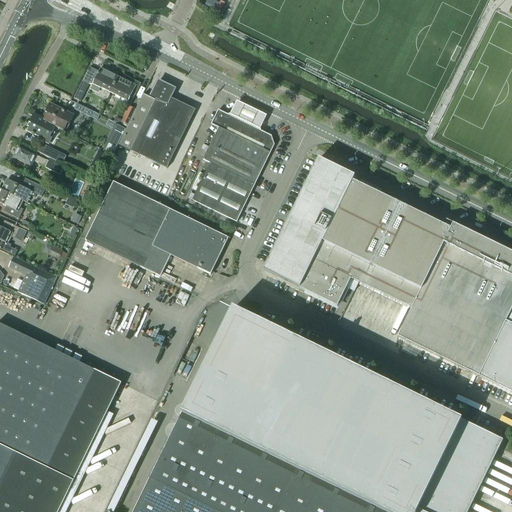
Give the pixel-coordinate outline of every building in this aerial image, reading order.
[(111,94),(118,78),(101,69),(99,72),(90,68),(74,99),(80,102),(89,85),(93,85),(111,94)] [(123,80),(118,78),(111,94),(129,103),(131,104),(141,84),(125,76),(123,80)] [(195,111),(171,99),(175,90),(159,82),(151,98),(156,100),(155,102),(143,96),(135,111),(128,126),(119,146),(167,169),(195,111)] [(267,117),(236,102),(230,115),(260,129),(267,117)] [(77,105),(74,110),(89,118),(92,112),(77,105)] [(64,132),(72,117),(51,106),(44,121),(44,122),(56,128),(64,132)] [(128,126),(135,111),(129,108),(122,123),(128,126)] [(210,164),(192,201),(237,223),(271,154),(275,146),(271,136),(218,111),(211,126),(218,129),(203,161),(210,164)] [(48,143),(56,128),(44,122),(44,121),(35,117),(28,132),(48,143)] [(115,125),(103,150),(113,155),(116,148),(125,130),(119,127),(115,125)] [(56,162),(57,162),(60,154),(41,145),(38,153),(50,159),(56,162)] [(44,166),(47,161),(19,148),(15,158),(31,166),(33,161),(44,166)] [(56,162),(50,159),(46,168),(61,175),(65,166),(57,162),(56,162)] [(479,378),(479,377),(505,323),(511,309),(511,254),(453,226),(451,230),(353,182),(355,178),(354,177),(326,163),(319,160),(303,191),(298,201),(293,212),(286,225),(275,249),(267,265),(263,272),(299,290),(337,308),(351,280),(411,310),(397,338),(478,377),(479,378)] [(95,166),(89,172),(94,178),(100,172),(95,166)] [(46,189),(25,179),(21,187),(9,181),(4,191),(3,192),(24,202),(23,202),(28,204),(31,197),(35,198),(36,195),(42,198),(46,189)] [(210,276),(228,239),(114,183),(85,242),(160,278),(171,257),(210,276)] [(19,220),(24,210),(20,209),(23,202),(24,202),(3,192),(4,191),(0,188),(0,203),(6,207),(4,212),(19,220)] [(86,190),(81,201),(91,205),(96,195),(86,190)] [(69,197),(65,205),(71,208),(75,201),(69,197)] [(0,227),(0,249),(8,253),(10,248),(11,246),(5,243),(8,237),(14,239),(19,229),(4,222),(1,228),(0,227)] [(62,253),(62,252),(52,247),(48,256),(59,261),(59,259),(62,253)] [(62,253),(59,259),(64,261),(67,255),(62,253)] [(14,258),(9,268),(26,276),(23,282),(18,280),(13,289),(18,291),(18,293),(30,299),(44,305),(56,279),(43,272),(14,258)] [(468,511),(503,441),(233,310),(189,399),(182,414),(383,511),(468,511)] [(479,377),(511,393),(511,326),(505,323),(479,377)] [(0,511),(59,511),(121,385),(95,372),(0,324),(0,511)] [(383,511),(182,414),(133,511),(383,511)]
